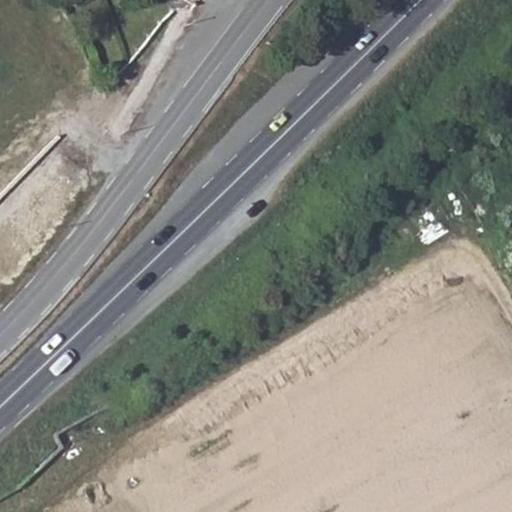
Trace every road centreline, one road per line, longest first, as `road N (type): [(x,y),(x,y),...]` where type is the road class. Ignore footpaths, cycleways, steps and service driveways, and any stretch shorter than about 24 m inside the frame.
road 1 (primary): [(0,407),(420,0)]
road 2 (tertiary): [(0,332),(95,231),(270,0)]
